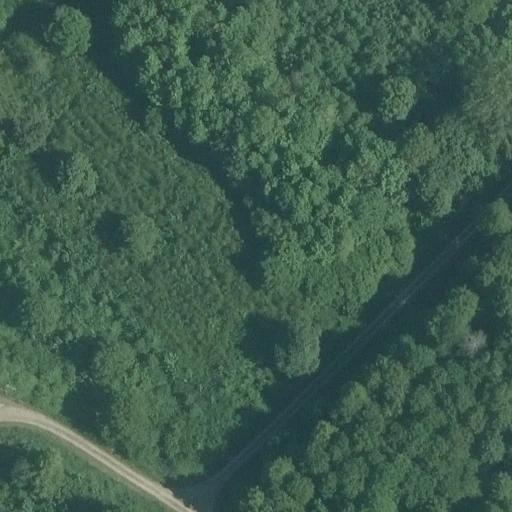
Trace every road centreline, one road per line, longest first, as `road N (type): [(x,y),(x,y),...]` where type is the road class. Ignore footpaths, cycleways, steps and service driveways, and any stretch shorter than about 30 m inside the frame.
road 1 (track): [(511,176),(383,294),(188,511)]
road 2 (track): [(0,401),(180,511)]
